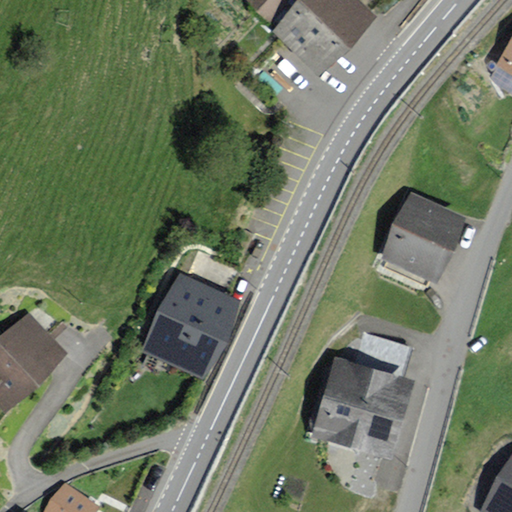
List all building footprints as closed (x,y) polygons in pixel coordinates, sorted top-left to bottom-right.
[(371,15),(355,0),(255,0),(282,26),(278,30),(317,69),(371,15)] [(511,46),(501,63),(511,70),(511,46)] [(461,220),(411,198),(386,257),(436,278),(461,220)] [(236,301),(183,276),(148,348),(202,374),(236,301)] [(63,353),(29,317),(0,344),(0,400),(6,407),(63,353)] [(406,379),(339,360),(318,435),(385,454),(406,379)] [(511,511),(511,466),(486,509),(491,511),(511,511)] [(96,511),(63,488),(45,511),(96,511)]
